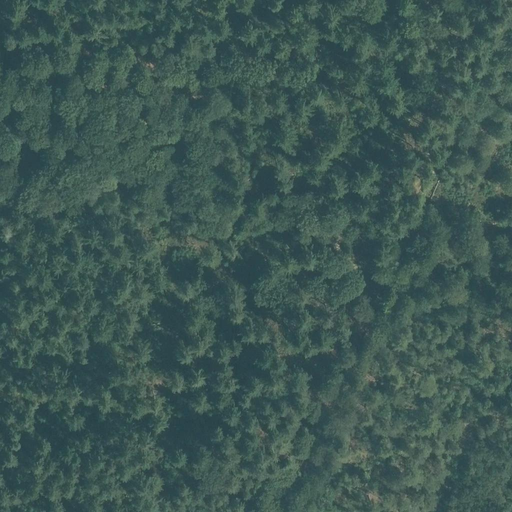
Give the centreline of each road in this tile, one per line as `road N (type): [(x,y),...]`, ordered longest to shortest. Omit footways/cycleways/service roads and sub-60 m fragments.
road 1 (track): [(480,64),(0,38)]
road 2 (track): [(401,230),(0,206)]
road 3 (track): [(268,511),(401,230)]
road 4 (track): [(401,230),(510,0)]
